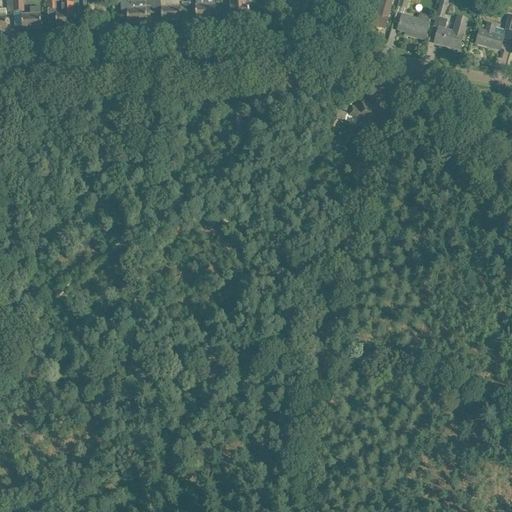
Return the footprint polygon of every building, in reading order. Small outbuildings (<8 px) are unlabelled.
[(22,0),(13,0),(14,12),(23,11),(23,5),(22,0)] [(57,9),(56,5),(56,0),(48,0),(49,10),(57,9)] [(160,0),(161,7),(161,12),(162,16),(162,22),(181,21),(180,11),(180,6),(179,6),(178,0),(160,0)] [(196,0),(197,5),(195,5),(196,10),(196,20),(215,19),(215,15),(220,15),(220,9),(219,4),(214,4),(214,0),(196,0)] [(230,0),(230,3),(230,18),(250,17),(249,7),(249,3),(255,3),(255,0),(230,0)] [(316,2),(310,0),(304,0),(301,14),(312,18),(316,2)] [(381,0),(377,14),(371,12),(368,24),(385,29),(388,19),(393,0),(381,0)] [(400,0),(399,7),(407,9),(409,0),(400,0)] [(449,0),(441,0),(434,27),(439,28),(434,43),(450,48),(451,46),(456,47),(455,49),(459,50),(463,35),(467,20),(458,17),(454,33),(445,30),(448,20),(444,19),(449,0)] [(131,9),(127,9),(128,24),(147,23),(146,1),(131,2),(131,9)] [(76,27),(74,3),(62,4),(62,5),(56,5),(57,9),(57,13),(56,13),(57,28),(67,27),(67,29),(73,29),(73,27),(76,27)] [(40,7),(30,8),(31,14),(21,15),(22,30),(42,29),(41,14),(40,7)] [(410,34),(410,36),(424,40),(429,24),(431,17),(421,14),(420,16),(419,16),(418,20),(402,16),(398,30),(410,34)] [(503,30),(495,28),(495,26),(488,24),(486,32),(480,31),(476,44),(500,51),(504,38),(503,37),(505,32),(503,30)] [(8,98),(8,109),(21,108),(21,97),(8,98)] [(350,115),(347,114),(345,121),(356,125),(358,118),(373,124),(378,109),(362,104),(360,111),(352,108),(350,115)] [(334,118),(344,120),(347,113),(336,110),(334,118)]
